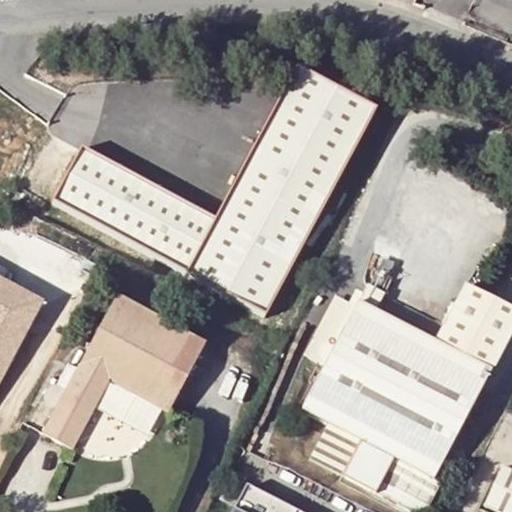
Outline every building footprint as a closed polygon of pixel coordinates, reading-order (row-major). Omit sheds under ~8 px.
[(214,222),(80,150),(51,202),(264,317),(374,113),(295,70),(214,222)] [(0,380),(42,305),(0,280),(0,380)] [(336,332),(470,401),(510,324),(511,320),(511,305),(505,302),(463,280),(432,339),(355,297),(336,332)] [(108,384),(165,416),(204,348),(117,299),(42,433),(70,450),(108,384)] [(325,418),(432,474),(470,401),(336,332),(299,404),(325,418)] [(432,474),(325,418),(306,454),(416,511),(420,511),(438,478),(432,474)] [(506,511),(511,511),(511,467),(505,464),(485,501),(506,511)] [(278,511),(242,493),(231,511),(278,511)]
